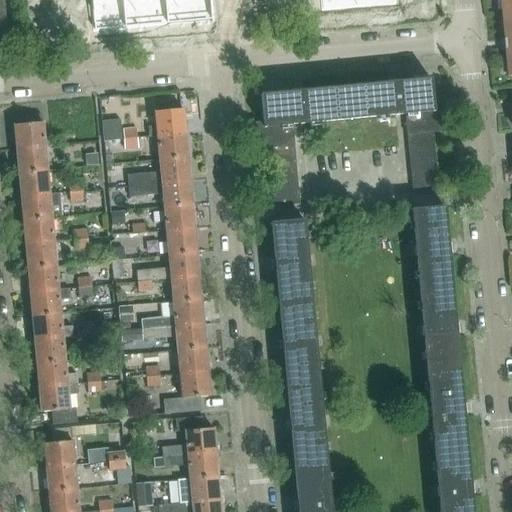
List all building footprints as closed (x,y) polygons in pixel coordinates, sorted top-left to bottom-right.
[(90,0),(93,32),(213,21),(211,0),(320,0),(322,11),(395,4),(394,0),(90,0)] [(511,0),(499,0),(501,12),(511,11),(511,0)] [(511,11),(501,12),(507,77),(511,76),(511,11)] [(444,132),(443,118),(442,105),(441,105),(441,107),(432,108),(429,80),(427,80),(427,81),(396,84),(395,79),(386,80),(386,84),(345,88),(348,118),(406,113),(408,135),(432,133),(444,132)] [(345,88),(304,92),(303,88),(294,89),(294,93),(263,96),(263,95),(261,95),(263,124),(254,125),(254,123),(253,123),(255,149),(257,149),(256,148),(268,147),(293,145),(291,124),(348,118),(345,88)] [(156,137),(184,134),(182,110),(154,113),(155,128),(147,129),(148,138),(156,137)] [(101,123),(103,142),(121,141),(119,121),(101,123)] [(14,125),(16,149),(50,146),(49,137),(43,137),(41,123),(14,125)] [(135,130),(124,131),(122,131),(123,140),(136,139),(135,130)] [(408,135),(409,146),(433,144),(432,133),(408,135)] [(184,134),(156,137),(158,160),(186,158),(184,134)] [(136,139),(123,140),(124,150),(137,149),(136,139)] [(433,144),(409,146),(410,158),(434,156),(433,144)] [(293,145),(268,147),(269,159),(294,156),(293,145)] [(16,149),(18,173),(46,171),(44,156),(51,156),(50,146),(16,149)] [(294,156),(269,159),(270,171),(295,168),(294,156)] [(434,156),(410,158),(411,169),(435,167),(434,156)] [(97,157),(85,158),(86,165),(98,164),(97,157)] [(160,174),(126,177),(127,187),(189,182),(187,164),(186,158),(158,160),(160,174)] [(435,167),(411,169),(412,181),(436,179),(435,167)] [(295,168),(270,171),(271,182),(297,180),(295,168)] [(21,197),(48,194),(46,171),(18,173),(21,197)] [(436,179),(412,181),(413,192),(437,190),(436,179)] [(297,180),(271,182),(272,194),(298,192),(297,180)] [(67,182),(68,192),(82,191),(81,181),(67,182)] [(189,182),(127,187),(128,197),(162,194),(163,208),(191,205),(189,191),(189,182)] [(82,191),(68,192),(69,202),(83,201),(82,191)] [(298,192),(272,194),(273,206),(299,204),(298,192)] [(23,221),(50,218),(61,217),(59,194),(48,195),(48,194),(21,197),(23,221)] [(163,208),(165,232),(193,229),(191,205),(163,208)] [(450,288),(447,257),(447,253),(450,252),(449,244),(446,244),(443,209),(444,208),(444,207),(439,208),(410,210),(411,212),(412,212),(415,246),(414,246),(415,257),(416,257),(419,291),(450,288)] [(111,226),(124,225),(123,211),(110,213),(111,226)] [(25,244),(52,242),(50,218),(23,221),(25,244)] [(271,270),(275,269),(278,304),(309,302),(306,266),(307,266),(306,255),(305,255),(302,223),(303,222),(303,221),(275,223),(269,224),(269,225),(271,225),(274,260),(270,261),(271,270)] [(145,223),(131,225),(132,235),(146,234),(145,223)] [(72,230),(72,240),(86,239),(85,229),(72,230)] [(165,232),(168,256),(195,253),(193,229),(165,232)] [(86,239),(72,240),(73,250),(87,249),(86,239)] [(27,269),(55,266),(52,242),(25,244),(27,269)] [(122,248),(113,248),(114,260),(121,260),(123,260),(122,248)] [(149,271),(135,272),(137,282),(150,281),(150,282),(170,280),(170,279),(198,277),(196,257),(195,253),(168,256),(168,257),(169,269),(149,271)] [(113,280),(114,280),(123,279),(121,260),(114,260),(111,261),(113,280)] [(57,290),(55,266),(27,269),(30,292),(57,290)] [(76,277),(77,288),(90,287),(89,276),(76,277)] [(198,277),(170,279),(170,280),(172,302),(200,300),(198,277)] [(150,281),(137,282),(137,292),(151,291),(150,282),(150,281)] [(78,298),(91,296),(90,287),(77,288),(78,298)] [(69,288),(57,290),(30,292),(32,316),(59,313),(58,300),(70,299),(69,288)] [(453,324),(450,288),(419,291),(422,326),(421,326),(422,337),(423,337),(426,371),(457,368),(454,333),(458,332),(457,324),(453,324)] [(153,318),(140,319),(141,329),(154,328),(174,326),(202,324),(200,303),(200,300),(172,302),(172,303),(160,304),(161,317),(153,318)] [(309,302),(278,304),(282,341),(278,341),(279,350),(282,349),(286,385),(317,382),(314,346),(315,346),(314,335),(313,335),(309,302)] [(118,323),(133,322),(132,307),(117,308),(118,323)] [(60,327),(59,313),(32,316),(34,339),(61,336),(61,337),(72,336),(71,326),(60,327)] [(80,325),(81,334),(95,333),(94,324),(80,325)] [(154,328),(141,329),(141,330),(142,340),(175,337),(177,350),(205,348),(202,324),(174,326),(154,328)] [(141,330),(120,332),(121,342),(142,340),(141,330)] [(95,333),(81,334),(82,345),(96,344),(95,333)] [(34,339),(36,363),(64,360),(61,337),(61,336),(34,339)] [(177,350),(179,374),(207,372),(205,348),(177,350)] [(98,368),(118,366),(117,357),(97,359),(98,368)] [(36,363),(38,387),(76,383),(75,374),(65,374),(64,360),(36,363)] [(144,367),(145,377),(159,376),(158,366),(144,367)] [(457,368),(426,371),(429,406),(429,417),(430,417),(434,452),(465,449),(462,413),(465,413),(464,404),(461,404),(457,368)] [(85,373),(86,382),(99,381),(99,372),(85,373)] [(207,372),(179,374),(181,398),(199,396),(209,395),(207,372)] [(159,376),(145,377),(146,387),(160,386),(159,376)] [(99,381),(86,382),(87,393),(100,392),(99,381)] [(317,382),(286,385),(289,421),(285,421),(286,430),(290,429),(293,465),(325,462),(321,426),(322,426),(321,416),(320,416),(317,382)] [(68,410),(67,396),(77,394),(76,383),(38,387),(41,411),(51,410),(52,426),(76,424),(75,409),(68,410)] [(181,398),(162,399),(164,414),(201,410),(199,396),(181,398)] [(201,429),(201,428),(200,417),(174,419),(176,432),(184,431),(201,429)] [(95,425),(70,428),(71,437),(96,435),(95,425)] [(50,429),(51,443),(43,444),(45,468),(73,466),(71,442),(72,442),(71,437),(70,428),(50,429)] [(212,428),(201,429),(184,431),(185,446),(160,448),(161,457),(186,455),(214,453),(212,428)] [(106,448),(86,451),(87,464),(107,462),(107,453),(106,448)] [(465,449),(434,452),(437,486),(436,486),(437,497),(438,497),(439,511),(470,511),(469,494),(473,493),(472,484),(468,485),(465,449)] [(122,452),(107,453),(107,462),(108,471),(124,469),(122,452)] [(214,453),(161,457),(161,459),(162,468),(187,466),(189,479),(217,476),(214,453)] [(161,459),(152,460),(153,469),(162,468),(161,459)] [(325,462),(293,465),(297,501),(293,501),(294,510),(298,509),(297,511),(329,511),(329,507),(330,507),(329,496),(328,496),(325,462)] [(73,466),(45,468),(48,491),(75,489),(73,466)] [(219,501),(217,476),(189,479),(177,481),(179,503),(191,502),(191,503),(219,501)] [(149,483),(136,484),(138,508),(151,507),(149,483)] [(77,511),(75,489),(48,491),(49,511),(77,511)] [(111,501),(98,502),(99,511),(112,510),(111,501)] [(220,511),(219,501),(191,503),(171,505),(157,506),(157,511),(220,511)]
